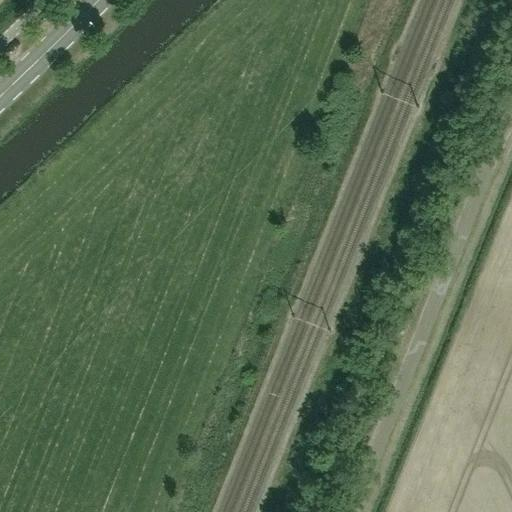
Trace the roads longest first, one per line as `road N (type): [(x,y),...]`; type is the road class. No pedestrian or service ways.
road 1 (unclassified): [(352,511),(465,224),(511,130)]
road 2 (secondary): [(0,97),(98,0)]
